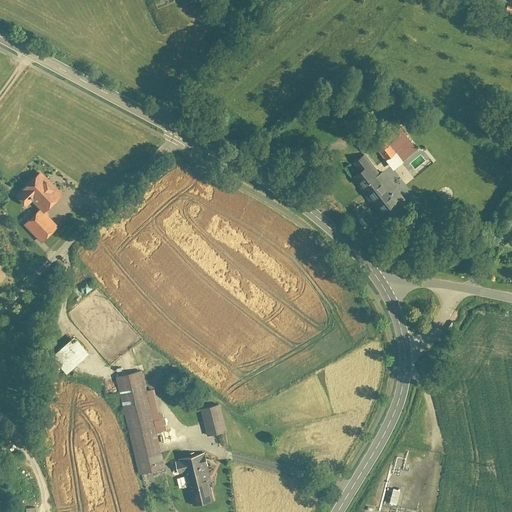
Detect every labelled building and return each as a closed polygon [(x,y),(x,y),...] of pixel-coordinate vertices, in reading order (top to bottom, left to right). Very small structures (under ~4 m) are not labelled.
[(503,0),(500,14),(511,17),(511,1),(505,0),(503,0)] [(396,125),(370,146),(387,168),(414,146),(396,125)] [(370,156),(345,175),(381,220),(406,201),(370,156)] [(59,194),(34,168),(8,193),(19,206),(26,199),(35,208),(19,223),(36,242),(54,226),(40,212),(59,194)] [(84,282),(72,291),(77,297),(89,289),(84,282)] [(58,373),(83,353),(68,335),(44,356),(58,373)] [(136,368),(110,374),(133,473),(161,467),(153,431),(162,429),(157,409),(151,411),(146,388),(141,390),(136,368)] [(215,401),(195,406),(202,434),(223,429),(215,401)] [(173,458),(163,461),(167,475),(178,472),(186,503),(206,498),(197,463),(203,461),(199,448),(173,455),(173,458)] [(395,505),(399,490),(389,488),(385,503),(395,505)]
